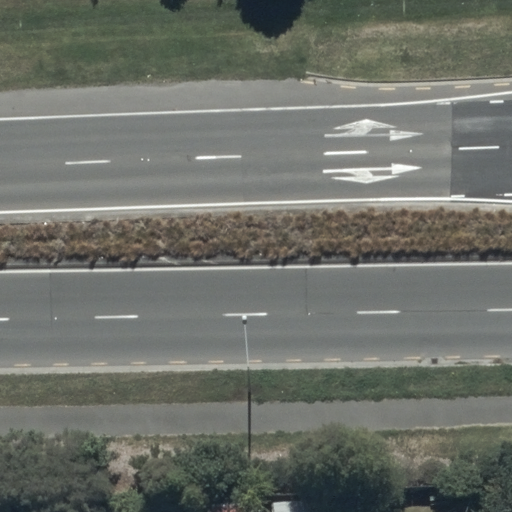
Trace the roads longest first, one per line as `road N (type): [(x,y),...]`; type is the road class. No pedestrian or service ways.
road 1 (trunk): [(511,312),(0,323)]
road 2 (trunk): [(0,167),(481,149)]
